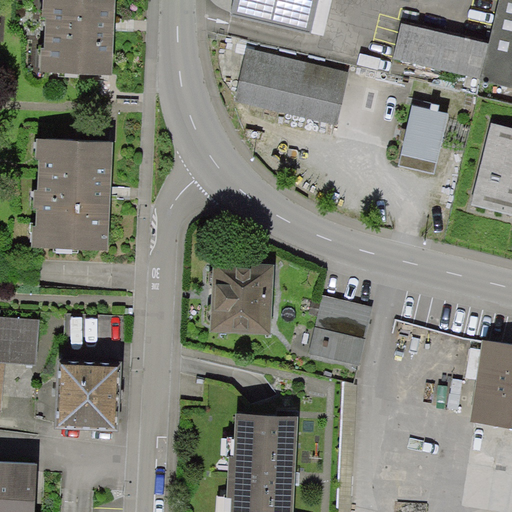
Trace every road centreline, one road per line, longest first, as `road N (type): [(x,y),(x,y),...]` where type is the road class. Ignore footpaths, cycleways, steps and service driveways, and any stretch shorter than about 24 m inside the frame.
road 1 (residential): [(206,154),(159,231),(146,511)]
road 2 (tertiary): [(511,287),(339,243),(284,219),(206,154)]
road 3 (tertiary): [(206,154),(182,102),(179,0)]
